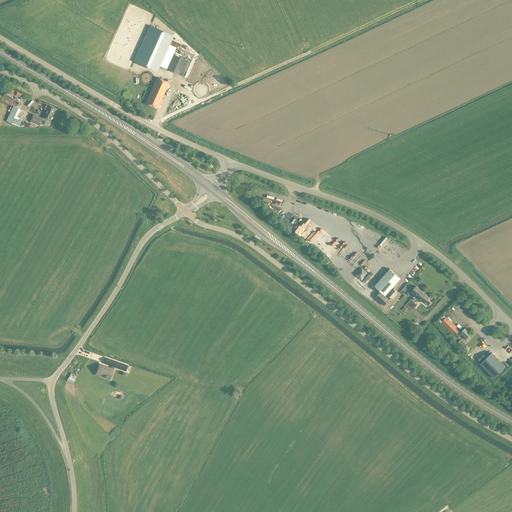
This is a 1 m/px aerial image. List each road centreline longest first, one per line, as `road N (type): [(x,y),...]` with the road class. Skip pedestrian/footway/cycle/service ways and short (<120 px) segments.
road 1 (unclassified): [(511,439),(433,390),(249,242),(186,211)]
road 2 (primary): [(511,422),(418,358),(211,188)]
road 3 (unclassified): [(511,324),(464,276),(386,220),(230,160)]
road 4 (unclassified): [(230,160),(150,125),(0,37)]
road 5 (primary): [(211,188),(0,51)]
road 6 (unclassified): [(186,211),(100,128),(0,71)]
road 7 (tertiary): [(52,381),(145,238),(186,211)]
